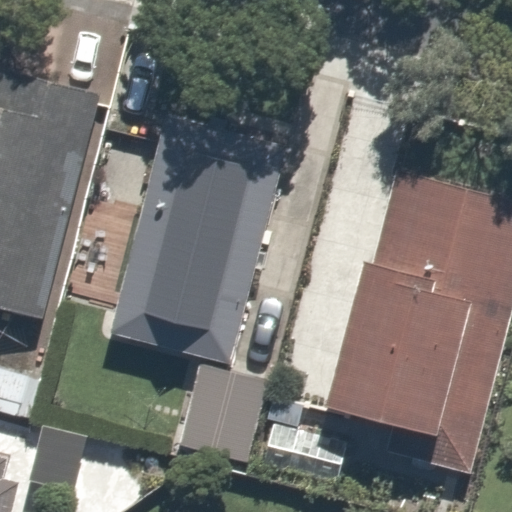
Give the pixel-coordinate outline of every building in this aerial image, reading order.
[(0,313),(36,323),(93,111),(0,85),(0,313)] [(287,163),(161,124),(99,326),(226,365),(287,163)] [(324,407),(386,424),(379,449),(463,473),(486,390),(511,297),(511,199),(391,166),(324,407)] [(55,382),(0,367),(0,416),(42,428),(55,382)] [(266,381),(191,367),(176,448),(251,462),(266,381)] [(19,511),(30,466),(0,458),(0,511),(19,511)]
